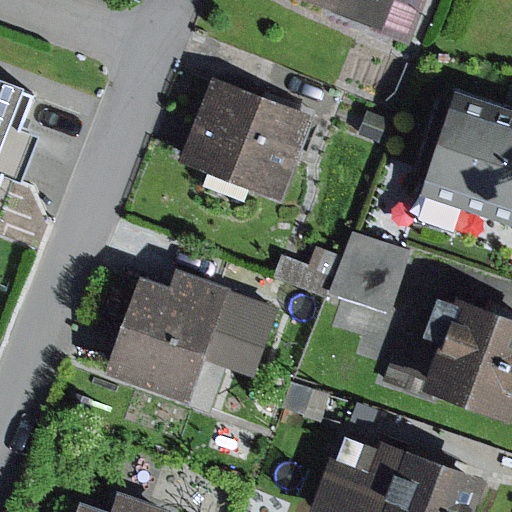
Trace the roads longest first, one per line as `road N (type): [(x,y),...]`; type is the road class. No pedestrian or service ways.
road 1 (residential): [(0,455),(162,48)]
road 2 (residential): [(25,0),(162,48)]
